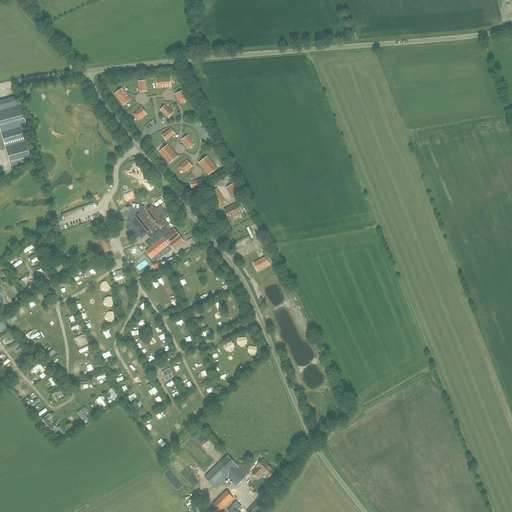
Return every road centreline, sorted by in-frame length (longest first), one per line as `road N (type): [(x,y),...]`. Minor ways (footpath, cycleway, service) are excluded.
road 1 (unclassified): [(364,511),(304,426),(245,283),(100,102),(88,71)]
road 2 (unclassified): [(88,71),(511,29)]
